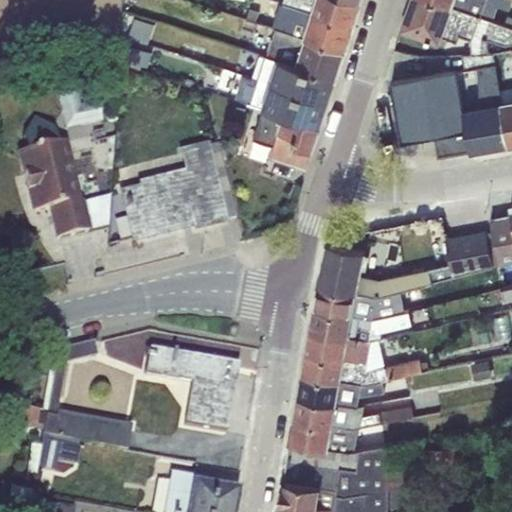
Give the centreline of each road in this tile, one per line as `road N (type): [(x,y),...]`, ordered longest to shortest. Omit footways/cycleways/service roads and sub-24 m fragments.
road 1 (residential): [(0,331),(127,297),(205,288),(287,304)]
road 2 (residential): [(248,511),(287,304)]
road 3 (residential): [(326,178),(391,0)]
road 4 (residential): [(511,177),(464,187),(326,178)]
road 5 (residential): [(287,304),(326,178)]
